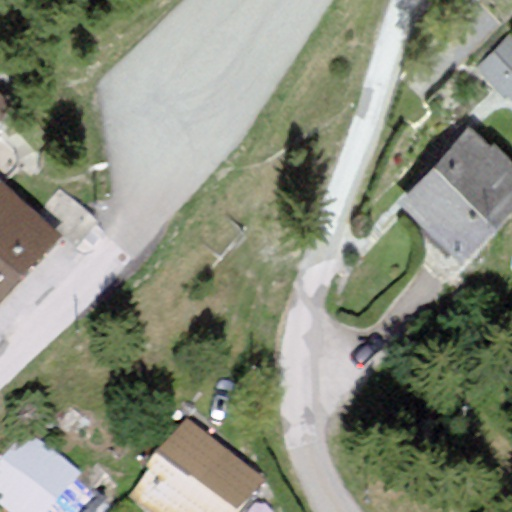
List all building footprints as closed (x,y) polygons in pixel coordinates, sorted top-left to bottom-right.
[(511,33),(476,69),(511,103),(511,33)] [(0,95),(0,115),(10,106),(0,95)] [(399,199),(458,257),(511,202),(511,166),(472,132),(399,199)] [(0,316),(63,248),(0,189),(0,316)] [(126,500),(141,511),(245,511),(264,489),(185,426),(126,500)] [(0,465),(0,498),(16,511),(83,511),(96,497),(73,478),(77,473),(27,433),(0,465)]
